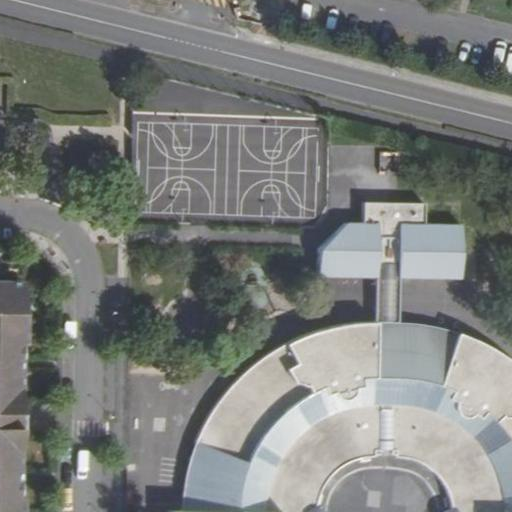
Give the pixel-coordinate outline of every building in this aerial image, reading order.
[(372,275),(396,275),(458,276),(459,221),(418,221),(418,196),(359,196),(359,219),(342,219),(316,246),(316,275),(372,275)] [(372,275),(372,319),(376,319),(383,318),(396,319),(396,275),(372,275)] [(0,511),(19,511),(20,495),(14,495),(17,347),(22,347),(23,313),(16,313),(17,283),(0,282),(0,511)] [(319,511),(316,510),(313,510),(320,497),(323,493),(326,487),(330,482),(334,478),(340,473),(344,469),(350,466),(355,463),(362,461),(368,459),(373,458),(378,457),(382,457),(390,457),(393,457),(402,460),(411,464),(420,469),(427,474),(433,479),(437,484),(442,491),(445,497),(447,503),(451,511),(447,511),(511,511),(511,364),(504,358),(490,349),(483,345),(471,339),(463,335),(455,332),(432,386),(425,384),(418,382),(408,380),(401,378),(395,379),(396,319),(383,318),(376,319),(372,319),(371,319),(362,320),(349,322),(337,324),(325,326),(316,328),(305,331),(295,335),(282,341),(273,346),(268,349),(260,354),(251,360),(245,364),(233,375),(226,383),(218,394),(210,405),(203,420),(198,430),(194,438),(192,445),(252,470),(250,474),(247,480),(247,482),(245,487),(244,491),(244,492),(243,499),(243,501),(243,504),(243,507),(243,511),(242,511),(319,511)] [(432,386),(455,332),(445,329),(438,326),(431,324),(423,322),(416,321),(412,320),(408,320),(400,319),(396,319),(395,379),(401,378),(408,380),(418,382),(425,384),(432,386)] [(178,510),(178,511),(242,511),(243,511),(243,507),(243,504),(243,501),(243,499),(244,492),(244,491),(245,487),(247,482),(247,480),(250,474),(252,470),(192,445),(190,450),(188,455),(187,458),(185,464),(184,466),(184,468),(183,472),(182,478),(181,484),(180,490),(179,496),(179,502),(178,510)]
